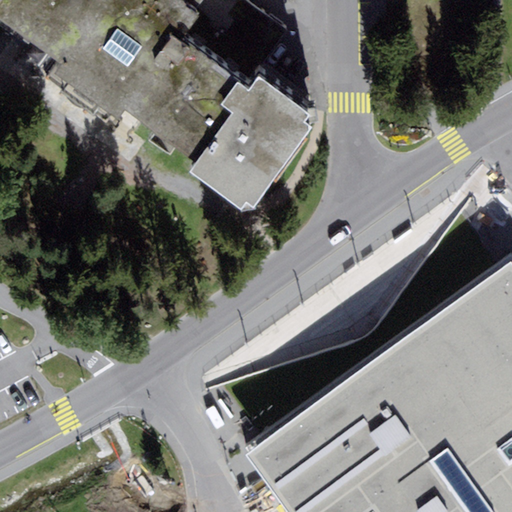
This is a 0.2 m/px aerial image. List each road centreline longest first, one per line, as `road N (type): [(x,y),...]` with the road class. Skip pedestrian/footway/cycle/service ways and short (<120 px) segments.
road 1 (residential): [(161,363),(361,208)]
road 2 (residential): [(361,208),(346,100),(345,0)]
road 3 (residential): [(139,376),(117,343),(0,289)]
road 4 (residential): [(161,363),(222,511)]
road 5 (residential): [(0,451),(139,376)]
road 6 (residential): [(492,121),(361,208)]
